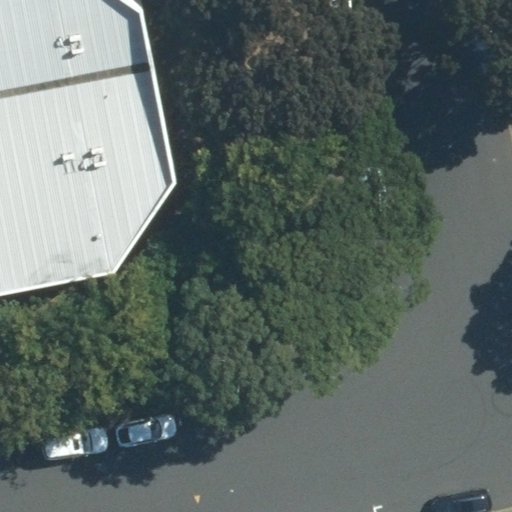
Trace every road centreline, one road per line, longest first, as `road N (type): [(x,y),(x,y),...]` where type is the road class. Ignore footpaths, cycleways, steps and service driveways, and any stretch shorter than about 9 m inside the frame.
road 1 (unclassified): [(34,511),(470,423)]
road 2 (unclassified): [(470,423),(395,0)]
